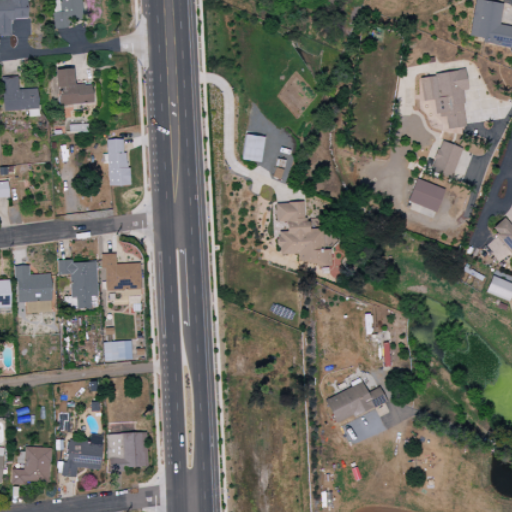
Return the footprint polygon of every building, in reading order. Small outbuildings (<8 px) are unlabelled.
[(82,19),(79,0),(50,0),(54,29),(66,28),(65,20),(82,19)] [(511,36),(511,27),(499,25),(502,4),(472,0),(467,41),(511,47),(511,36)] [(91,104),(90,84),(73,85),(72,70),(56,70),(57,105),(91,104)] [(418,77),(421,102),(433,100),(435,118),(444,117),(446,130),(465,127),(460,91),(467,90),(464,71),(418,77)] [(36,89),(17,90),(17,78),(1,78),(2,111),(37,110),(36,89)] [(263,138),(245,135),(240,160),(258,163),(263,138)] [(126,186),(125,139),(106,140),(107,186),(126,186)] [(461,149),(440,141),(428,172),(450,180),(461,149)] [(435,213),(443,190),(415,179),(406,202),(435,213)] [(0,202),(8,202),(7,182),(0,182),(0,202)] [(274,204),(275,224),(285,223),(285,232),(277,232),(277,255),(296,254),(297,266),(329,265),(329,250),(322,250),(321,229),(305,230),(304,203),(274,204)] [(511,225),(504,216),(490,229),(511,253),(511,225)] [(139,296),(138,264),(115,264),(114,254),(99,255),(100,268),(104,268),(104,291),(130,290),(131,296),(139,296)] [(96,297),(95,262),(70,263),(70,260),(56,261),(57,276),(69,275),(70,300),(71,300),(71,310),(90,309),(90,297),(96,297)] [(15,304),(24,303),(25,314),(50,313),(49,275),(28,275),(28,266),(14,267),(15,304)] [(484,293),(507,302),(511,287),(511,285),(490,277),(484,293)] [(0,308),(9,308),(8,281),(0,280),(0,308)] [(102,362),(130,360),(129,341),(101,343),(102,362)] [(334,424),(385,403),(378,388),(365,393),(359,379),(348,383),(351,389),(324,400),(334,424)] [(107,470),(146,469),(145,433),(106,434),(107,470)] [(99,471),(101,436),(88,435),(88,442),(66,440),(65,463),(60,463),(60,477),(75,478),(75,469),(99,471)] [(9,484),(48,485),(48,448),(23,448),(23,470),(10,470),(9,484)]
